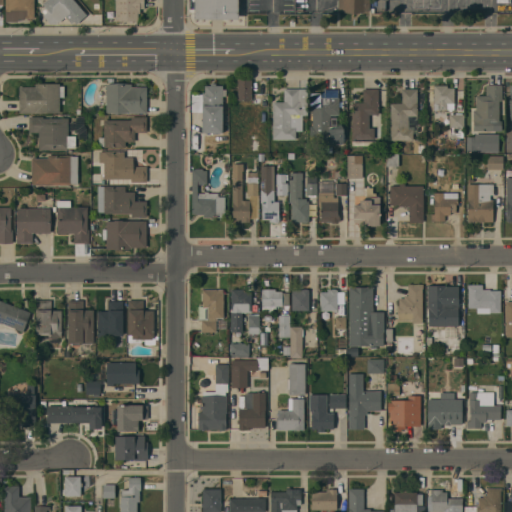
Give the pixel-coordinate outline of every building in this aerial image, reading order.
[(34,0),(34,18),(25,18),(25,19),(18,19),(18,22),(6,22),(5,0),(34,0)] [(73,0),(87,15),(76,24),(74,21),(71,23),(66,17),(59,23),(58,22),(56,24),(50,24),(43,16),(45,14),(42,11),(46,8),(42,4),(46,0),(73,0)] [(115,0),(144,0),(144,8),(140,8),(140,13),(138,13),(138,21),(115,21),(115,0)] [(239,0),(239,19),(195,19),(195,0),(239,0)] [(338,0),(369,0),(369,11),(338,11),(338,0)] [(238,79),(243,79),(251,79),(251,101),(237,101),(238,79)] [(202,133),(202,112),(191,112),(192,94),(202,95),(202,92),(205,92),(205,85),(211,85),(211,83),(216,83),(216,85),(223,86),(223,89),(227,89),(226,96),(222,96),(222,133),(202,133)] [(64,86),(64,97),(59,97),(60,112),(19,113),(19,87),(35,86),(35,84),(59,84),(59,86),(64,86)] [(106,113),(106,84),(132,84),(132,87),(146,87),(146,113),(106,113)] [(434,85),(447,85),(447,88),(454,88),(454,110),(434,110),(434,85)] [(476,96),(486,96),(486,85),(502,85),(502,101),(499,101),(499,121),(502,121),(502,131),(474,131),(474,121),(473,121),(473,111),(476,111),(476,96)] [(273,102),(284,102),(284,89),(307,89),(307,115),(302,115),(302,131),(295,131),(295,140),(272,139),(273,102)] [(313,107),(310,107),(310,93),(324,93),(324,89),(338,89),(338,98),(339,98),(339,115),(330,115),(330,126),(337,126),(341,124),(343,129),(343,141),(340,144),(310,145),(309,126),(312,126),(313,107)] [(352,102),(363,102),(363,89),(378,89),(378,115),(380,115),(380,138),(374,138),(374,141),(376,141),(376,146),(352,146),(352,139),(352,102)] [(390,103),(402,103),(402,89),(417,89),(417,116),(419,116),(419,129),(412,129),(412,140),(390,140),(390,103)] [(449,115),(464,114),(464,127),(449,127),(449,115)] [(68,118),(68,136),(75,136),(75,148),(68,148),(68,149),(39,149),(39,132),(29,132),(29,117),(43,117),(43,118),(68,118)] [(77,140),(77,135),(75,132),(69,132),(69,123),(75,123),(75,117),(83,117),(84,126),(86,129),(86,140),(77,140)] [(131,120),(131,117),(146,117),(146,132),(134,132),(134,142),(125,142),(125,148),(104,148),(104,146),(99,146),(99,137),(104,137),(104,120),(131,120)] [(467,151),(467,137),(475,137),(475,134),(499,134),(498,152),(467,151)] [(124,152),(124,157),(133,157),(133,167),(146,167),(146,182),(131,182),(131,179),(104,179),(104,162),(99,162),(99,151),(124,152)] [(398,154),(398,166),(387,166),(387,154),(398,154)] [(32,158),(48,158),(48,155),(71,155),(71,156),(78,156),(77,183),(70,183),(70,185),(33,185),(33,183),(32,183),(32,158)] [(482,164),(483,156),(487,156),(487,155),(503,156),(503,170),(487,169),(487,164),(482,164)] [(348,156),(354,156),(354,164),(361,164),(362,178),(348,178),(348,156)] [(261,166),(272,166),(272,190),(274,190),(274,202),(279,202),(278,222),(269,222),(269,220),(262,220),(262,203),(260,203),(261,166)] [(207,184),(197,184),(192,184),(192,169),(195,169),(195,171),(206,170),(207,184)] [(247,172),(257,172),(257,177),(258,177),(258,195),(247,195),(247,172)] [(232,180),(233,180),(233,173),(241,173),(241,180),(242,180),(242,201),(249,200),(249,222),(232,222),(232,180)] [(289,173),(302,173),(302,179),(301,179),(301,199),(306,199),(306,202),(309,202),(308,220),(308,222),(307,223),(305,223),(303,223),(301,222),(292,222),(292,219),(291,219),(291,203),(289,203),(289,173)] [(318,175),(332,175),(332,192),(333,192),(333,197),(337,197),(337,211),(339,211),(339,217),(340,221),(336,223),(333,223),(331,222),(328,222),(328,219),(321,220),(320,207),(318,207),(318,175)] [(305,184),(306,184),(306,176),(316,176),(317,195),(305,195),(305,184)] [(346,195),(335,195),(335,183),(338,183),(338,178),(345,178),(345,183),(346,183),(346,195)] [(423,222),(409,222),(409,206),(399,206),(399,205),(390,205),(390,186),(399,186),(399,182),(405,182),(405,186),(423,186),(423,222)] [(287,195),(276,195),(276,183),(287,183),(287,195)] [(197,193),(204,193),(204,192),(208,192),(208,193),(218,193),(218,197),(225,197),(225,217),(203,217),(203,214),(192,214),(192,193),(192,184),(197,184),(197,193)] [(490,199),(493,199),(493,221),(468,221),(468,201),(467,200),(467,184),(493,184),(493,195),(490,195),(490,199)] [(103,213),(103,212),(97,212),(97,186),(125,186),(125,192),(134,192),(134,201),(146,201),(146,217),(131,217),(131,214),(103,213)] [(434,199),(434,193),(457,193),(457,198),(458,198),(458,205),(456,205),(456,212),(450,212),(450,215),(444,215),(444,221),(432,221),(432,220),(431,220),(431,214),(434,214),(434,199)] [(379,225),(375,225),(375,226),(369,226),(369,225),(359,225),(359,222),(353,222),(353,204),(359,204),(360,200),(365,200),(365,197),(379,197),(379,225)] [(87,230),(89,230),(89,243),(74,243),(74,233),(66,233),(66,234),(60,234),(60,233),(56,233),(56,200),(70,200),(70,207),(87,207),(87,230)] [(0,207),(10,207),(10,230),(13,230),(13,243),(0,243),(0,207)] [(50,208),(50,233),(33,233),(33,243),(16,243),(16,229),(17,229),(17,208),(50,208)] [(106,240),(102,240),(102,229),(106,229),(106,221),(114,221),(114,219),(123,219),(123,220),(146,220),(146,247),(130,247),(130,249),(106,249),(106,240)] [(423,284),(423,288),(422,288),(422,323),(412,323),(412,319),(397,319),(397,313),(396,313),(396,306),(399,306),(398,298),(404,298),(404,295),(408,295),(408,284),(423,284)] [(468,308),(468,288),(467,288),(467,284),(482,284),(482,291),(489,291),(489,290),(500,290),(500,312),(477,313),(477,307),(468,308)] [(428,326),(428,308),(427,308),(427,285),(446,285),(446,286),(457,286),(458,325),(428,326)] [(349,287),(372,287),(372,312),(383,312),(383,345),(349,345),(349,287)] [(223,318),(215,318),(216,332),(212,332),(212,335),(207,335),(207,331),(201,332),(201,320),(208,319),(208,318),(207,307),(206,307),(206,319),(199,319),(199,306),(202,306),(202,289),(205,289),(217,289),(223,289),(223,318)] [(251,311),(251,312),(242,312),(242,332),(230,332),(230,312),(231,312),(231,289),(244,289),(244,292),(259,291),(259,311),(257,311),(257,315),(259,315),(259,333),(248,333),(248,315),(252,315),(252,311),(251,311)] [(275,289),(275,291),(282,291),(282,293),(289,293),(289,305),(282,305),(282,306),(276,306),(276,308),(273,308),(273,312),(262,312),(262,306),(262,289),(275,289)] [(309,310),(292,310),(292,292),(299,292),(299,290),(302,290),(304,289),(307,289),(309,290),(309,310)] [(337,310),(320,310),(319,292),(327,292),(327,289),(329,289),(332,289),(335,289),(337,290),(337,310)] [(0,300),(30,312),(29,314),(31,315),(30,318),(28,317),(23,331),(0,322),(0,300)] [(36,335),(36,300),(51,300),(51,310),(62,310),(61,337),(58,337),(58,343),(49,343),(49,337),(49,335),(47,335),(48,336),(45,339),(39,339),(39,335),(36,335)] [(93,343),(92,343),(92,344),(80,344),(80,343),(79,343),(79,345),(71,345),(71,343),(68,343),(68,300),(83,300),(83,310),(93,310),(93,343)] [(154,337),(152,337),(152,339),(142,339),(132,339),(132,335),(128,335),(128,300),(143,300),(143,310),(153,310),(154,337)] [(123,301),(123,315),(123,335),(110,335),(110,338),(97,338),(97,311),(108,311),(108,301),(123,301)] [(279,337),(279,315),(290,315),(290,327),(291,327),(291,337),(279,337)] [(335,328),(335,317),(346,316),(346,328),(339,328),(339,331),(336,331),(336,328),(335,328)] [(291,346),(291,337),(291,327),(302,326),(302,357),(291,357),(291,346)] [(249,355),(248,355),(248,356),(231,357),(231,355),(230,343),(238,343),(238,342),(241,342),(241,343),(249,343),(249,355)] [(290,357),(290,354),(283,354),(283,346),(291,346),(291,357),(290,357)] [(357,347),(357,356),(348,356),(348,347),(357,347)] [(231,360),(257,360),(257,358),(268,358),(268,370),(258,370),(250,370),(250,388),(231,388),(231,360)] [(463,366),(453,366),(453,358),(463,358),(463,366)] [(383,359),(384,372),(367,373),(367,359),(383,359)] [(135,362),(135,369),(139,369),(139,383),(113,383),(113,385),(107,385),(107,362),(135,362)] [(215,391),(215,364),(228,364),(228,392),(225,392),(225,395),(227,395),(227,412),(226,412),(226,429),(224,429),(223,430),(220,430),(218,429),(198,429),(198,412),(202,412),(202,395),(203,395),(203,391),(215,391)] [(305,394),(289,394),(289,364),(305,364),(305,394)] [(380,391),(380,410),(367,410),(367,414),(363,414),(363,429),(348,429),(348,373),(363,373),(363,391),(380,391)] [(100,381),(100,394),(99,394),(99,396),(93,396),(93,393),(85,393),(85,381),(100,381)] [(340,382),(346,382),(346,392),(334,392),(334,385),(340,385),(340,382)] [(399,395),(387,395),(387,383),(399,383),(399,395)] [(245,408),(245,393),(265,392),(266,412),(265,412),(265,427),(250,427),(250,429),(246,429),(244,430),(240,430),(240,429),(239,429),(239,409),(245,408)] [(440,392),(454,392),(454,399),(462,399),(462,424),(450,425),(445,426),(445,424),(441,424),(441,428),(428,429),(427,399),(438,399),(438,398),(440,398),(440,392)] [(491,421),(486,421),(486,422),(485,422),(481,423),(481,422),(480,422),(481,422),(481,428),(480,428),(476,428),(476,429),(472,429),(472,428),(467,428),(467,421),(470,421),(470,406),(469,406),(469,392),(493,392),(493,405),(500,405),(500,419),(491,419),(491,421)] [(35,395),(35,422),(30,427),(22,427),(22,419),(9,419),(9,394),(35,395)] [(346,408),(330,408),(330,404),(329,404),(329,399),(330,399),(329,395),(345,394),(346,408)] [(420,425),(405,425),(405,429),(401,429),(401,431),(393,431),(393,429),(389,429),(389,412),(388,412),(388,400),(408,400),(408,396),(420,395),(420,425)] [(304,433),(278,433),(278,410),(288,410),(288,398),(304,398),(304,433)] [(73,405),(73,407),(101,407),(101,418),(102,418),(102,429),(89,429),(89,422),(46,423),(46,408),(48,405),(73,405)] [(117,405),(147,405),(147,419),(138,419),(138,431),(117,431),(117,405)] [(333,413),(333,424),(333,426),(330,426),(330,429),(323,429),(323,431),(318,431),(318,429),(312,429),(312,413),(333,413)] [(144,435),(144,442),(147,442),(147,460),(132,460),(132,459),(116,460),(115,436),(144,435)] [(80,496),(65,496),(65,476),(80,476),(80,496)] [(141,490),(139,490),(139,502),(136,502),(136,511),(121,511),(121,507),(119,507),(119,504),(120,504),(120,497),(122,497),(122,490),(129,490),(128,477),(140,477),(141,490)] [(115,484),(115,498),(103,498),(103,484),(115,484)] [(3,511),(4,486),(19,486),(19,497),(31,497),(31,511),(3,511)] [(364,488),(364,509),(370,509),(370,511),(384,511),(348,511),(348,488),(364,488)] [(501,511),(466,511),(466,494),(477,495),(477,497),(483,497),(483,495),(486,495),(486,488),(501,488),(501,491),(501,511)] [(221,511),(202,511),(202,506),(201,506),(201,503),(203,503),(202,489),(220,489),(221,511)] [(286,492),(286,489),(297,489),(297,491),(301,491),(301,505),(297,505),(297,511),(270,511),(270,492),(286,492)] [(336,509),(311,510),(311,492),(326,492),(326,489),(336,489),(336,509)] [(462,498),(462,511),(458,511),(452,511),(431,511),(431,489),(442,489),(442,492),(447,492),(447,495),(452,495),(452,498),(462,498)] [(403,492),(403,490),(407,490),(407,492),(416,492),(416,494),(422,494),(422,505),(416,505),(416,511),(394,511),(394,492),(403,492)] [(265,498),(265,511),(229,511),(229,498),(265,498)]
